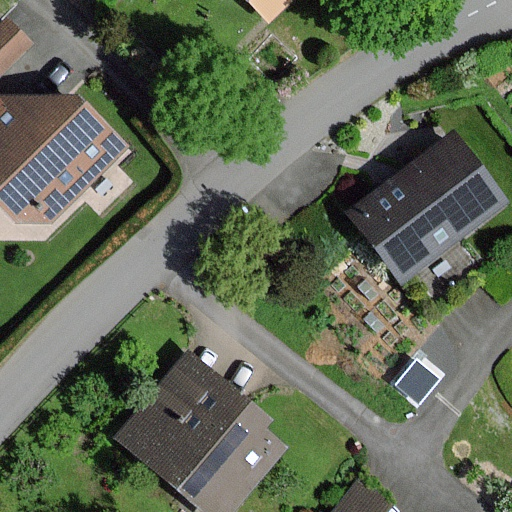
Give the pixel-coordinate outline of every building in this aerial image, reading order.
[(243,0),(262,19),(281,0),(243,0)] [(0,76),(32,46),(5,17),(0,21),(0,76)] [(0,211),(5,218),(45,223),(116,142),(74,104),(0,99),(0,211)] [(348,215),(400,285),(503,208),(451,138),(348,215)] [(184,354),(114,434),(204,511),(226,511),(280,450),(259,432),(265,425),(184,354)] [(383,511),(386,509),(356,484),(332,511),(383,511)]
